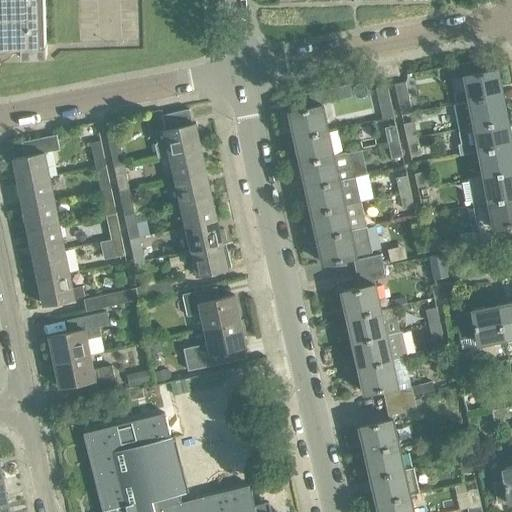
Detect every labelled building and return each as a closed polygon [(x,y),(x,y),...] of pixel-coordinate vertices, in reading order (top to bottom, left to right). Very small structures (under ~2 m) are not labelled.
[(0,0),(0,47),(23,47),(24,57),(48,57),(48,45),(42,45),(40,0),(0,0)] [(456,106),(504,95),(499,73),(500,72),(500,71),(487,73),(485,61),(449,68),(452,81),(466,78),(469,92),(454,94),(456,106)] [(406,83),(395,85),(402,116),(413,113),(406,83)] [(387,87),(377,90),(384,120),(394,117),(387,87)] [(292,115),(297,137),(330,131),(325,108),(325,106),(315,108),(312,94),(291,99),(294,113),(291,113),(291,115),(292,115)] [(453,107),(458,132),(509,121),(504,95),(456,106),(453,107)] [(166,131),(156,133),(159,144),(161,156),(171,154),(171,157),(202,150),(196,126),(197,126),(197,125),(194,125),(191,110),(163,116),(166,131)] [(511,146),(511,137),(509,121),(458,132),(461,146),(457,146),(460,157),(481,153),(511,146)] [(404,125),(408,141),(419,139),(415,123),(404,125)] [(386,129),(389,145),(400,143),(397,127),(386,129)] [(330,131),(297,137),(302,163),(335,156),(330,131)] [(15,162),(20,186),(50,179),(45,156),(46,155),(60,152),(57,137),(22,144),(25,158),(14,160),(14,162),(15,162)] [(422,154),(419,139),(408,141),(411,156),(422,154)] [(101,142),(91,144),(95,162),(105,160),(101,142)] [(403,158),(400,143),(389,145),(393,160),(403,158)] [(511,172),(511,146),(481,153),(486,178),(511,172)] [(121,149),(111,151),(114,168),(124,166),(121,149)] [(207,174),(202,150),(171,157),(177,181),(207,174)] [(341,155),(335,156),(302,163),(303,165),(298,166),(301,180),(306,178),(308,187),(357,178),(356,177),(351,178),(346,154),(341,155)] [(106,167),(96,169),(100,187),(110,184),(106,167)] [(511,172),(486,178),(469,182),(474,207),(511,198),(511,172)] [(126,173),(116,175),(120,193),(129,191),(126,173)] [(416,175),(419,192),(430,189),(426,173),(416,175)] [(207,174),(177,181),(182,204),(212,197),(207,174)] [(397,179),(401,195),(412,193),(408,177),(397,179)] [(313,213),(362,203),(357,178),(308,187),(313,213)] [(55,203),(50,179),(20,186),(25,209),(55,203)] [(433,204),(430,189),(419,192),(422,206),(433,204)] [(111,191),(101,193),(105,211),(115,208),(111,191)] [(415,208),(412,193),(401,195),(404,210),(415,208)] [(131,197),(121,199),(125,217),(135,215),(131,197)] [(217,221),(212,197),(182,204),(187,228),(217,221)] [(511,198),(474,207),(479,232),(460,236),(462,247),(511,237),(511,233),(510,225),(511,224),(511,198)] [(55,203),(25,209),(30,233),(60,227),(55,203)] [(313,213),(319,239),(368,229),(362,203),(313,213)] [(116,215),(107,217),(110,235),(120,233),(116,215)] [(136,221),(126,223),(130,241),(140,239),(136,221)] [(223,245),(217,221),(187,228),(192,252),(223,245)] [(60,227),(30,233),(35,257),(65,251),(60,227)] [(368,229),(319,239),(324,262),(323,262),(324,264),(373,253),(368,229)] [(121,239),(112,241),(115,259),(125,257),(121,239)] [(141,245),(131,247),(135,265),(144,263),(141,245)] [(192,252),(185,253),(187,264),(193,263),(196,277),(229,270),(233,269),(229,253),(225,254),(223,245),(192,252)] [(65,251),(35,257),(39,281),(70,274),(65,251)] [(354,261),(357,273),(385,267),(382,255),(354,261)] [(444,255),(431,258),(436,280),(449,277),(444,255)] [(387,277),(385,267),(357,273),(360,284),(387,277)] [(70,274),(39,281),(44,305),(43,305),(44,306),(75,300),(75,298),(86,296),(84,286),(72,288),(70,274)] [(137,289),(139,302),(173,294),(170,281),(137,289)] [(343,294),(349,318),(382,310),(377,287),(377,286),(377,284),(342,292),(343,294)] [(139,302),(137,289),(103,297),(105,309),(139,302)] [(202,315),(206,330),(241,322),(235,297),(211,302),(208,290),(184,296),(188,318),(202,315)] [(511,303),(499,306),(506,340),(511,338),(511,303)] [(473,310),(474,314),(456,318),(462,346),(479,343),(480,346),(482,345),(506,340),(499,306),(475,311),(475,310),(473,310)] [(382,310),(349,318),(355,343),(388,335),(385,322),(398,318),(395,307),(382,310)] [(430,327),(441,324),(438,309),(427,311),(430,327)] [(50,338),(56,363),(91,356),(88,341),(102,338),(100,328),(110,326),(107,314),(73,321),(75,333),(50,338)] [(209,345),(195,348),(186,350),(191,372),(224,365),(222,353),(247,348),(241,322),(206,330),(209,345)] [(441,324),(430,327),(434,342),(445,340),(441,324)] [(388,335),(355,343),(360,368),(393,360),(405,357),(409,356),(404,332),(399,333),(388,335)] [(91,356),(56,363),(61,389),(86,384),(88,395),(117,389),(113,367),(94,371),(91,356)] [(393,360),(360,368),(366,392),(365,392),(366,394),(400,386),(399,384),(393,360)] [(413,387),(415,399),(435,395),(432,383),(413,387)] [(384,393),(387,405),(415,399),(413,387),(384,393)] [(138,400),(135,389),(124,391),(127,402),(138,400)] [(505,390),(489,393),(491,404),(507,401),(505,390)] [(415,399),(387,405),(389,416),(418,410),(415,399)] [(508,409),(493,412),(495,423),(510,419),(508,409)] [(121,427),(86,435),(103,511),(273,511),(271,500),(255,504),(251,487),(185,503),(184,497),(192,495),(179,438),(173,439),(168,417),(135,425),(136,428),(122,431),(121,427)] [(362,430),(367,453),(400,446),(395,423),(395,420),(360,428),(361,430),(362,430)] [(456,443),(460,458),(471,456),(467,441),(456,443)] [(406,470),(400,446),(367,453),(372,478),(406,470)] [(474,471),(471,456),(460,458),(463,474),(474,471)] [(406,470),(372,478),(378,503),(411,495),(420,493),(415,468),(406,470)] [(506,481),(494,483),(499,504),(510,502),(511,504),(511,503),(511,468),(506,470),(506,469),(504,470),(506,481)] [(0,506),(9,504),(4,480),(0,480),(0,506)] [(468,493),(471,509),(482,506),(479,491),(468,493)] [(415,511),(411,495),(378,503),(380,511),(415,511)]
